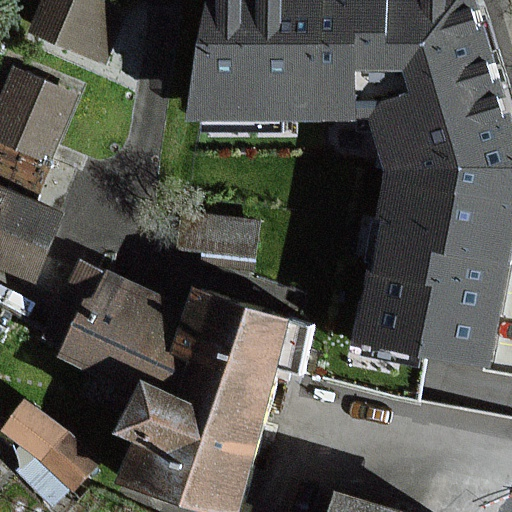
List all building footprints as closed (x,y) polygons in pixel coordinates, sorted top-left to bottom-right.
[(125,11),(98,0),(48,0),(37,28),(107,56),(125,11)] [(212,0),(192,118),(374,116),(390,169),(358,341),(495,366),(511,276),(511,95),(499,54),(482,0),(212,0)] [(73,95),(18,73),(0,117),(0,134),(49,154),(73,95)] [(60,214),(0,189),(0,258),(36,273),(60,214)] [(197,353),(179,348),(192,308),(85,261),(53,333),(72,341),(67,352),(146,387),(147,382),(183,394),(197,353)] [(296,323),(198,291),(192,308),(179,348),(197,353),(183,394),(147,382),(146,387),(131,433),(142,436),(129,477),(234,511),(266,413),(291,337),(296,323)] [(0,329),(8,315),(0,310),(0,329)] [(68,431),(29,401),(8,428),(47,458),(76,486),(99,461),(68,431)] [(405,511),(345,493),(338,511),(405,511)]
